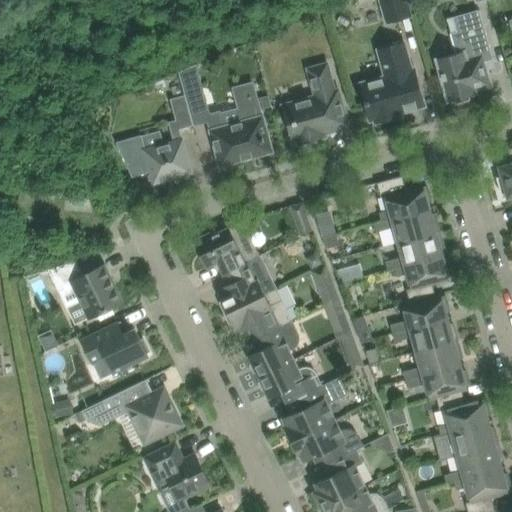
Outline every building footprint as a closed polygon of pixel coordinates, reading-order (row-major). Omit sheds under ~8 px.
[(380,0),(386,23),(412,15),(407,0),(380,0)] [(469,100),(470,98),(470,96),(476,94),(475,90),(491,85),(485,61),(493,59),(479,9),(447,18),(456,53),(437,58),(449,102),(455,100),(455,102),(458,103),(469,100)] [(341,14),(337,22),(347,27),(351,19),(341,14)] [(386,77),(361,84),(371,120),(375,119),(375,122),(380,121),(381,123),(397,118),(396,116),(401,115),(401,114),(425,108),(423,100),(414,69),(412,70),(404,43),(379,50),(386,77)] [(194,125),(187,101),(204,96),(195,65),(179,72),(185,95),(187,101),(194,125)] [(334,92),(327,65),(309,69),(316,94),(303,98),(304,100),(284,106),(293,141),(299,139),(300,143),(324,136),(323,132),(347,126),(338,91),(334,92)] [(219,113),(208,116),(217,151),(221,165),(234,161),(267,152),(263,136),(267,135),(261,116),(253,83),(234,88),(239,107),(219,113)] [(185,95),(170,99),(176,119),(179,130),(180,129),(194,125),(187,101),(185,95)] [(263,109),(271,106),(268,96),(260,98),(263,109)] [(142,135),(117,142),(122,155),(132,177),(151,172),(151,174),(148,175),(150,182),(153,181),(154,183),(159,182),(160,185),(172,181),(171,179),(192,173),(183,139),(174,141),(146,149),(142,135)] [(511,148),(508,149),(511,162),(499,166),(501,176),(496,177),(501,195),(506,193),(507,198),(511,196),(511,148)] [(382,221),(375,223),(433,207),(433,206),(429,208),(427,201),(431,200),(428,187),(424,188),(423,184),(406,189),(403,176),(377,183),(381,197),(386,196),(390,210),(379,213),(382,221)] [(300,235),(313,230),(303,202),(290,206),(300,235)] [(433,207),(375,223),(377,232),(395,227),(399,242),(440,230),(435,214),(431,215),(429,209),(434,208),(433,207)] [(218,261),(224,273),(259,256),(243,223),(229,230),(229,228),(214,236),(212,233),(195,241),(207,267),(218,261)] [(332,227),(321,230),(323,238),(334,235),(332,227)] [(403,256),(385,261),(388,271),(395,269),(395,268),(442,255),(440,248),(444,247),(440,230),(399,242),(403,256)] [(334,235),(323,238),(327,248),(338,245),(340,245),(337,234),(334,235)] [(313,257),(310,265),(313,270),(323,265),(318,254),(313,257)] [(442,255),(395,268),(395,269),(397,277),(408,274),(412,288),(407,289),(410,302),(410,303),(436,296),(436,295),(432,283),(449,279),(448,275),(452,274),(448,261),(444,262),(442,255)] [(226,312),(264,294),(259,283),(267,279),(269,274),(260,256),(259,256),(224,273),(229,285),(227,286),(230,291),(221,295),(223,299),(221,303),(226,312)] [(77,261),(48,269),(67,308),(75,324),(90,317),(90,318),(98,314),(111,307),(122,302),(104,265),(83,275),(77,261)] [(350,279),(347,267),(336,270),(339,282),(350,279)] [(333,283),(319,288),(325,303),(338,298),(333,283)] [(276,288),(264,294),(226,312),(230,322),(235,323),(236,327),(245,323),(247,328),(250,327),(255,338),(291,321),(276,288)] [(408,320),(391,325),(393,333),(451,317),(451,316),(447,317),(445,311),(450,310),(446,296),(442,297),(441,294),(436,295),(436,296),(410,303),(410,302),(404,304),(408,320)] [(337,338),(341,337),(351,332),(338,298),(325,303),(324,303),(337,338)] [(360,317),(353,319),(361,342),(369,340),(372,339),(364,316),(360,317)] [(451,317),(393,333),(395,342),(413,337),(417,352),(458,340),(453,324),(449,325),(447,319),(452,318),(451,317)] [(298,338),(298,337),(298,335),(297,333),(296,332),(291,321),(255,338),(256,339),(258,337),(263,348),(250,355),(253,361),(251,365),(255,371),(259,373),(260,376),(295,359),(290,349),(294,347),(295,346),(296,345),(297,343),(298,342),(298,340),(298,338)] [(117,322),(82,340),(93,363),(101,379),(114,373),(148,356),(147,353),(149,351),(143,339),(141,340),(135,328),(130,331),(123,334),(118,323),(117,322)] [(353,369),(363,365),(351,332),(341,337),(353,369)] [(421,366),(403,371),(406,380),(464,364),(464,363),(460,364),(458,358),(462,356),(458,340),(417,352),(421,366)] [(376,348),(366,351),(370,364),(379,361),(376,348)] [(300,369),(295,359),(260,376),(261,378),(260,383),(263,389),(267,391),(270,397),(284,390),(289,402),(340,377),(340,376),(322,385),(316,372),(315,370),(313,369),(312,368),(310,367),(308,367),(307,367),(305,367),(303,367),(300,369)] [(464,364),(406,380),(408,388),(426,384),(430,398),(467,388),(466,385),(470,384),(466,371),(462,372),(460,365),(464,364)] [(327,404),(348,394),(340,377),(289,402),(290,402),(297,399),(302,409),(283,418),(286,424),(284,425),(291,441),(335,420),(327,404)] [(82,410),(75,414),(80,423),(87,419),(88,422),(92,421),(100,424),(118,415),(121,414),(122,410),(126,408),(132,422),(138,419),(148,440),(163,433),(181,424),(168,396),(164,388),(153,393),(152,391),(146,379),(82,410)] [(465,402),(462,390),(467,389),(467,388),(430,398),(430,399),(436,397),(440,410),(445,409),(449,423),(438,426),(441,434),(441,435),(493,420),(492,420),(485,422),(484,415),(491,413),(487,400),(483,401),(482,397),(465,402)] [(57,417),(74,413),(71,399),(54,403),(57,417)] [(340,431),(335,420),(291,441),(299,456),(301,455),(304,461),(323,452),(328,462),(323,465),(356,449),(356,450),(364,446),(359,436),(358,434),(356,432),(355,431),(353,430),(351,429),(350,429),(348,429),(346,429),(344,429),(342,430),(340,431)] [(441,434),(434,436),(434,437),(436,445),(440,444),(454,440),(458,454),(458,455),(499,444),(494,427),(490,428),(489,422),(488,421),(441,435),(441,434)] [(175,441),(144,456),(161,490),(172,485),(179,500),(195,492),(194,490),(209,482),(198,460),(195,452),(183,458),(175,441)] [(462,470),(444,475),(447,483),(501,468),(505,467),(505,466),(501,467),(499,461),(503,460),(499,444),(458,455),(462,470)] [(323,506),(363,486),(354,466),(362,462),(356,450),(356,449),(323,465),(329,476),(317,482),(320,490),(316,492),(323,506)] [(501,468),(447,483),(447,484),(454,482),(456,490),(467,487),(471,501),(466,503),(468,511),(489,511),(495,511),(491,497),(508,492),(507,489),(511,487),(507,474),(503,475),(501,469),(506,467),(505,467),(501,468)] [(368,496),(363,486),(323,506),(326,511),(388,511),(383,500),(380,497),(379,496),(378,495),(377,494),(375,494),(374,494),(372,494),(368,496)] [(424,511),(431,511),(423,489),(417,491),(424,511)] [(216,511),(200,511),(198,507),(203,504),(202,503),(184,511),(223,511),(222,509),(216,511)]
